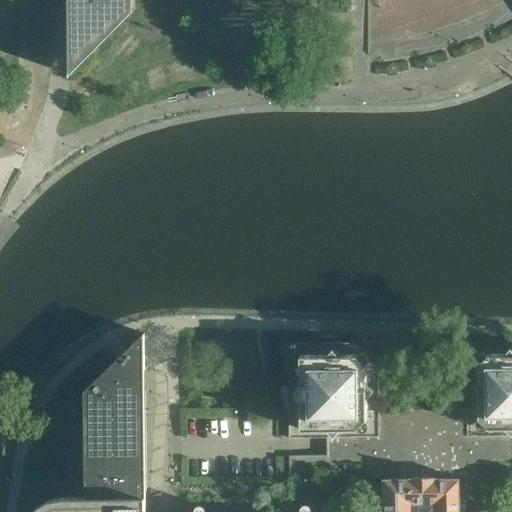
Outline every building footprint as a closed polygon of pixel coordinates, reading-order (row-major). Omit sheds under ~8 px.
[(123,0),(73,0),(75,43),(123,0)] [(146,511),(145,415),(145,334),(144,333),(116,361),(118,363),(88,391),(89,497),(65,497),(50,500),(38,507),(34,511),(146,511)] [(511,436),(511,341),(477,342),(477,343),(475,343),(473,344),(471,345),(469,347),(468,348),(468,350),(468,351),(467,352),(466,352),(467,437),(511,436)] [(379,438),(379,353),(378,353),(377,351),(377,350),(376,348),(375,347),(375,346),(374,346),(372,344),(370,344),(368,344),(368,343),(288,343),(289,438),(379,438)] [(460,511),(460,479),(437,479),(437,477),(410,478),(410,479),(384,479),(384,511),(460,511)]
